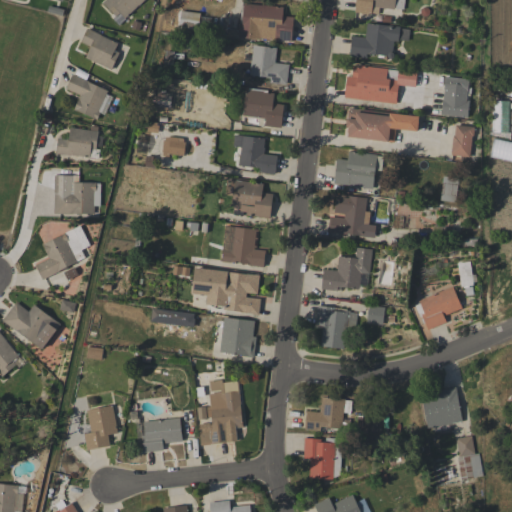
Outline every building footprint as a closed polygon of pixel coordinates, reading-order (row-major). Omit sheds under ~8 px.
[(142,0),(124,18),(119,12),(115,16),(102,2),(104,0),(142,0)] [(403,0),(403,8),(394,7),(393,8),(378,7),(377,14),(354,11),(355,0),(403,0)] [(259,39),(237,37),(238,23),(240,23),(241,2),(244,2),(244,3),(283,6),(282,15),(293,16),(291,41),(274,39),(275,32),(260,30),(259,39)] [(180,10),(200,12),(198,28),(178,26),(180,10)] [(366,22),(399,26),(399,28),(409,29),(407,40),(398,39),(397,41),(393,40),(392,52),(393,54),(393,57),(391,58),(388,58),(387,55),(383,55),(383,57),(377,56),(377,54),(365,53),(365,57),(348,55),(351,35),(364,37),(366,22)] [(100,35),(117,43),(114,50),(119,52),(110,69),(85,57),(90,46),(80,41),(87,27),(101,34),(100,35)] [(253,44),(276,47),(274,62),(288,64),(286,84),(269,82),(270,78),(265,77),(265,76),(249,74),(253,44)] [(395,103),(344,97),(346,76),(351,76),(352,66),(358,67),(358,65),(387,68),(385,78),(398,80),(395,103)] [(87,81),(107,90),(105,94),(108,95),(100,112),(99,112),(96,119),(77,111),(76,111),(73,109),(79,95),(65,88),(72,73),(87,80),(87,81)] [(440,114),(444,76),(468,78),(466,100),(469,100),(467,117),(440,114)] [(245,89),(248,89),(248,87),(267,90),(267,92),(274,93),(272,103),(283,104),(281,127),(264,125),(265,118),(242,115),(245,89)] [(170,107),(152,105),(153,91),(171,93),(171,94),(170,107)] [(507,94),(507,111),(492,111),(492,94),(507,94)] [(349,107),(390,112),(389,113),(417,117),(416,129),(391,126),(391,130),(389,130),(388,141),(347,136),(347,134),(346,131),(347,126),(345,126),(347,109),(348,109),(349,107)] [(491,121),(509,122),(508,131),(491,130),(491,121)] [(471,135),(469,157),(465,156),(464,160),(459,160),(460,157),(459,157),(459,155),(450,154),(452,135),(454,135),(455,124),(473,126),(472,135),(471,135)] [(69,127),(98,131),(95,148),(99,149),(98,158),(89,156),(89,157),(70,154),(70,155),(55,153),(57,137),(67,139),(69,127)] [(277,155),(274,174),(259,172),(259,167),(238,165),(241,147),(232,146),(234,134),(242,135),(264,138),(263,147),(264,147),(263,154),(277,155)] [(168,140),(185,142),(184,155),(167,153),(162,153),(164,138),(169,139),(168,140)] [(376,154),(372,188),(348,185),(348,184),(333,182),(336,158),(347,159),(348,151),(376,154)] [(458,177),(455,201),(440,200),(443,175),(458,177)] [(272,193),(269,217),(246,215),(246,212),(240,211),(240,206),(232,205),(234,180),(235,180),(236,178),(250,180),(250,182),(262,183),(261,192),(272,193)] [(492,179),(507,184),(503,194),(501,193),(497,203),(490,200),(489,189),(492,179)] [(99,183),(99,205),(93,205),(92,214),(53,212),(54,191),(70,191),(70,182),(95,183),(99,183)] [(144,182),(168,184),(167,207),(143,205),(144,182)] [(335,193),(339,193),(339,194),(347,195),(366,197),(364,211),(369,211),(368,224),(375,225),(373,237),(327,231),(329,216),(343,218),(344,213),(333,212),(335,193)] [(137,257),(132,256),(138,212),(143,213),(137,257)] [(224,225),(257,229),(257,231),(255,231),(254,237),(256,237),(256,239),(254,239),(253,245),(256,245),(256,247),(253,247),(253,249),(265,250),(263,267),(249,265),(249,264),(221,261),(222,251),(221,251),(224,225)] [(73,228),(83,248),(80,249),(84,257),(76,260),(77,261),(58,270),(58,271),(42,279),(35,265),(48,258),(41,244),(73,228)] [(477,238),(477,248),(460,248),(460,238),(477,238)] [(371,248),(368,273),(360,272),(358,288),(340,286),(340,289),(337,289),(336,290),(321,288),(323,268),(336,270),(338,256),(354,258),(356,247),(371,248)] [(469,260),(471,274),(475,274),(476,281),(472,281),(473,284),(460,286),(457,262),(469,260)] [(131,265),(127,296),(110,294),(113,263),(131,265)] [(219,271),(254,275),(254,274),(259,274),(257,293),(246,292),(245,297),(260,298),(258,314),(252,314),(252,312),(214,308),(219,271)] [(418,300),(452,286),(461,307),(443,315),(446,321),(427,329),(424,322),(422,323),(421,318),(422,317),(421,315),(419,316),(414,304),(419,302),(418,300)] [(33,304),(59,324),(41,348),(18,330),(17,331),(2,320),(16,301),(28,311),(33,304)] [(317,305),(346,308),(346,312),(357,313),(355,328),(345,327),(342,348),(320,345),(322,325),(315,324),(317,305)] [(368,305),(384,307),(382,324),(366,322),(368,305)] [(193,311),(150,309),(149,323),(192,325),(193,311)] [(105,316),(100,337),(87,334),(91,313),(105,316)] [(223,316),(252,320),(251,335),(255,335),(253,357),(247,356),(247,355),(219,352),(219,347),(212,347),(215,329),(221,330),(223,316)] [(0,332),(6,340),(6,341),(17,355),(12,360),(15,364),(0,377),(0,332)] [(88,346),(102,348),(101,359),(86,357),(88,346)] [(230,441),(200,445),(198,422),(212,421),(209,394),(223,392),(222,389),(210,390),(209,381),(221,379),(222,382),(236,380),(237,391),(238,391),(242,427),(228,428),(230,441)] [(455,386),(461,421),(448,423),(449,428),(434,431),(433,426),(427,427),(421,396),(436,394),(436,390),(455,386)] [(321,396),(343,399),(343,400),(351,400),(350,412),(342,411),(341,428),(320,425),(319,430),(304,429),(306,410),(319,412),(319,405),(320,405),(321,396)] [(86,410),(120,403),(122,417),(114,419),(117,432),(107,434),(109,445),(86,450),(83,433),(90,432),(86,410)] [(143,421),(179,417),(182,440),(162,443),(162,450),(143,452),(141,435),(144,435),(143,421)] [(471,435),(474,453),(478,453),(482,475),(460,479),(457,456),(459,456),(456,438),(471,435)] [(304,437),(319,438),(319,441),(325,441),(325,437),(341,438),(339,474),(332,479),(309,477),(309,458),(303,457),(304,437)] [(0,511),(0,482),(17,485),(16,492),(22,493),(20,511),(0,511)] [(316,511),(313,504),(328,497),(331,504),(352,494),(360,511),(316,511)] [(209,511),(208,502),(228,500),(229,507),(249,504),(249,511),(209,511)] [(50,511),(53,510),(54,511),(58,508),(59,510),(70,502),(77,511),(50,511)]
